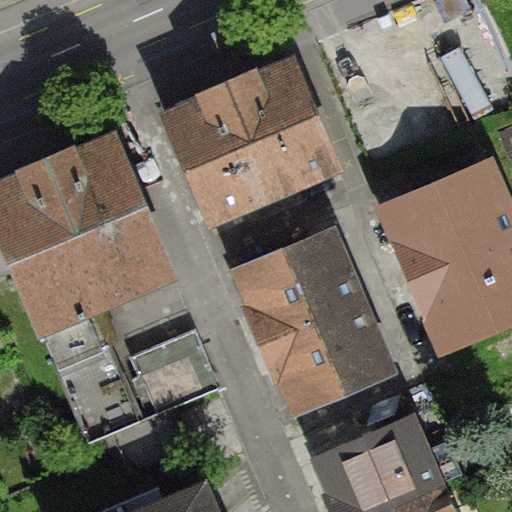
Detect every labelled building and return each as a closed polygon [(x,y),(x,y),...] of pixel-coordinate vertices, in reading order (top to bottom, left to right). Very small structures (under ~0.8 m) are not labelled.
[(271,60),(148,114),(191,213),(315,158),(271,60)] [(142,276),(85,149),(0,186),(0,315),(9,336),(34,325),(88,446),(117,433),(129,459),(192,432),(182,409),(212,396),(185,336),(118,365),(89,299),(142,276)] [(511,236),(482,162),(375,205),(434,350),(511,318),(511,236)] [(316,235),(218,274),(276,416),(373,376),(316,235)] [(429,511),(392,425),(300,464),(321,511),(429,511)] [(201,511),(190,483),(115,511),(201,511)]
